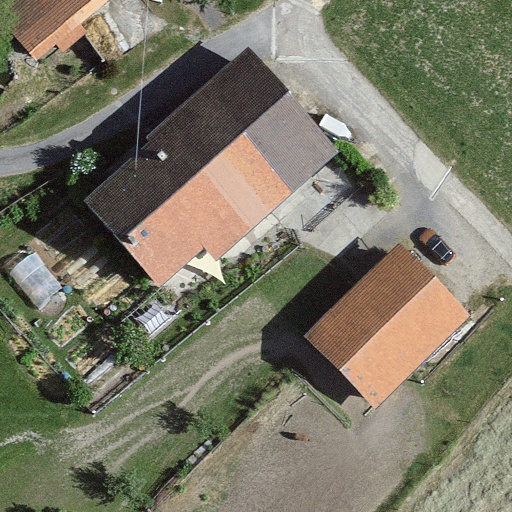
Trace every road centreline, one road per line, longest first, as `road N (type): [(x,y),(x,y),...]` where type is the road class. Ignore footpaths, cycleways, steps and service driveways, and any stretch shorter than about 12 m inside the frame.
road 1 (track): [(292,0),(25,153),(0,157)]
road 2 (track): [(274,11),(511,241)]
